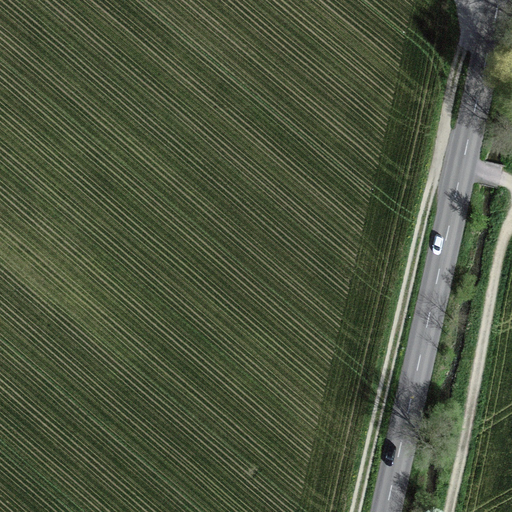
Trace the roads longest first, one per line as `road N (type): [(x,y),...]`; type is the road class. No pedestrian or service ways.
road 1 (secondary): [(386,511),(498,0)]
road 2 (track): [(471,9),(354,511)]
road 3 (track): [(445,511),(500,240),(511,224)]
